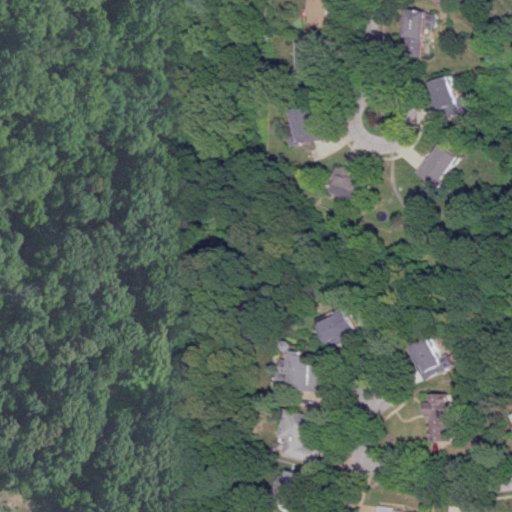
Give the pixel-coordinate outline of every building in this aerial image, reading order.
[(338,0),(313,0),(309,23),(333,28),(338,0)] [(435,28),(438,14),(410,8),(403,41),(423,45),(427,27),(435,28)] [(300,80),(322,79),(321,42),(299,42),(300,80)] [(450,75),(426,82),(435,117),(459,111),(450,75)] [(323,139),(321,124),(317,125),(313,105),(291,109),(297,143),(323,139)] [(459,155),(440,143),(430,159),(425,155),(413,174),(438,189),(459,155)] [(329,192),(362,200),(366,180),(348,176),(350,168),(336,164),(329,192)] [(363,330),(356,308),(334,316),(322,320),(330,342),(363,330)] [(458,366),(453,353),(444,357),(436,337),(414,347),(428,379),(458,366)] [(319,390),(324,355),(296,351),(295,359),(287,358),(283,383),(291,384),(290,387),(319,390)] [(451,392),(427,393),(428,444),(452,443),(451,392)] [(315,462),(320,447),(306,444),(308,436),(312,437),(318,416),(287,408),(275,452),(315,462)] [(299,508),(307,474),(287,470),(279,503),(299,508)]
